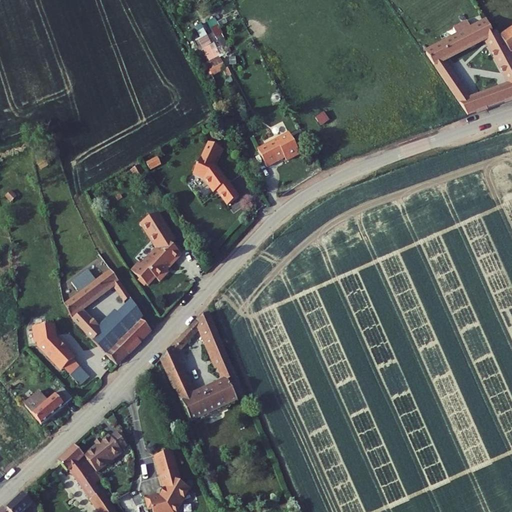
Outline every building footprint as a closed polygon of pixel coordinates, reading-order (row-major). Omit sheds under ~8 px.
[(224,70),(205,22),(195,26),(200,38),(195,39),(210,75),(224,70)] [(471,32),(448,44),(457,57),(490,39),(511,72),(511,85),(511,86),(509,82),(486,90),(494,110),(511,103),(511,52),(511,53),(501,37),(498,32),(496,33),(489,22),(471,32)] [(467,26),(445,38),(448,44),(471,32),(467,26)] [(511,29),(501,37),(511,53),(511,52),(511,29)] [(448,44),(441,48),(450,61),(457,57),(448,44)] [(441,48),(428,54),(449,85),(461,77),(450,61),(441,48)] [(461,77),(449,85),(458,98),(473,94),(461,77)] [(486,90),(473,94),(485,113),(494,110),(486,90)] [(473,94),(458,98),(472,118),(485,113),(473,94)] [(281,144),(282,147),(296,141),(294,137),(281,144)] [(291,165),(304,158),(296,141),(282,147),(281,144),(262,153),(271,171),(285,164),(284,163),(288,161),(291,165)] [(227,150),(216,144),(214,146),(225,153),(227,150)] [(214,146),(205,162),(204,161),(196,176),(206,182),(215,197),(218,195),(228,210),(240,203),(230,187),(229,187),(218,169),(217,168),(221,161),(223,162),(228,154),(225,153),(214,146)] [(187,255),(168,237),(160,245),(163,248),(147,265),(144,262),(136,271),(153,286),(161,278),(165,282),(174,272),(173,270),(187,255)] [(103,279),(115,271),(108,259),(94,269),(103,279)] [(76,298),(68,303),(74,316),(95,340),(105,332),(100,327),(84,310),(116,288),(128,301),(134,296),(115,271),(103,279),(94,269),(77,280),(81,286),(73,292),(75,294),(73,295),(76,298)] [(128,301),(100,327),(105,332),(95,340),(107,353),(145,318),(148,315),(134,296),(128,301)] [(238,374),(209,309),(195,320),(192,324),(200,331),(202,329),(225,378),(195,393),(180,362),(193,348),(188,343),(194,337),(186,330),(162,357),(193,419),(238,398),(229,378),(238,374)] [(145,318),(107,353),(118,364),(155,329),(145,318)] [(62,358),(69,364),(78,355),(80,353),(72,345),(73,344),(67,337),(65,338),(63,336),(61,336),(59,320),(38,323),(40,339),(43,338),(43,342),(60,360),(62,358)] [(200,331),(192,324),(186,330),(194,337),(200,331)] [(84,361),(78,355),(69,364),(75,370),(84,361)] [(62,358),(60,360),(67,366),(69,364),(62,358)] [(238,374),(229,378),(238,398),(247,394),(238,374)] [(69,383),(64,388),(74,400),(79,395),(69,383)] [(45,388),(29,401),(47,422),(74,400),(64,388),(53,398),(45,388)] [(111,435),(108,438),(117,457),(123,452),(121,449),(129,444),(119,432),(112,437),(111,435)] [(99,445),(86,455),(98,472),(117,457),(108,438),(103,442),(101,439),(97,442),(99,445)] [(76,444),(58,461),(69,472),(72,470),(102,511),(115,511),(102,493),(109,487),(98,472),(86,455),(76,444)] [(173,450),(155,455),(162,475),(171,472),(172,477),(166,489),(162,496),(160,496),(159,495),(148,498),(151,507),(154,506),(155,511),(177,511),(184,499),(188,498),(191,492),(190,489),(191,486),(182,482),(173,450)] [(171,472),(162,475),(166,489),(172,477),(171,472)] [(24,494),(8,510),(10,511),(25,511),(34,504),(24,494)]
